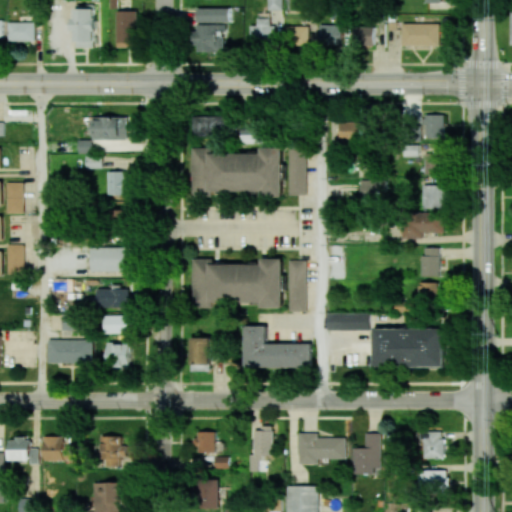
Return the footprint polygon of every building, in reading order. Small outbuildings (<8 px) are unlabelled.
[(268,0),(269,10),(283,9),(282,0),(268,0)] [(96,4),(75,4),(76,47),(96,47),(96,4)] [(231,8),(199,7),(199,21),(231,22),(231,8)] [(117,11),(118,47),(139,47),(138,10),(117,11)] [(251,25),(251,44),(274,45),(275,18),(258,17),(257,25),(251,25)] [(35,41),(36,22),(9,22),(9,40),(35,41)] [(403,45),(439,46),(440,23),(403,23),(403,45)] [(198,51),(224,51),(224,34),(219,34),(219,24),(194,24),(194,45),(198,45),(198,51)] [(342,24),(320,25),(321,45),(342,44),(342,24)] [(287,46),(310,45),(309,25),(286,26),(287,46)] [(374,46),(375,27),(354,26),(354,45),(374,46)] [(227,115),(193,116),(194,137),(228,136),(227,115)] [(445,115),(424,115),(424,137),(444,138),(445,115)] [(94,117),(95,140),(129,139),(129,116),(94,117)] [(362,143),(362,121),(339,122),(340,144),(362,143)] [(244,143),(263,142),(262,125),(243,126),(244,143)] [(80,152),(93,153),(93,139),(80,139),(80,152)] [(285,148),(262,147),(262,153),(214,152),(214,148),(194,147),(194,191),(268,191),(268,196),(285,196),(285,148)] [(289,195),(307,195),(307,149),(290,149),(289,195)] [(443,174),(444,152),(425,152),(425,173),(443,174)] [(86,168),(103,168),(103,155),(86,155),(86,168)] [(108,194),(126,195),(126,171),(109,171),(108,194)] [(378,199),(378,179),(360,180),(360,200),(378,199)] [(25,213),(25,182),(8,182),(8,213),(25,213)] [(444,184),(423,185),(424,207),(445,207),(444,184)] [(403,238),(423,237),(423,233),(440,232),(439,212),(403,213),(403,238)] [(24,244),(7,244),(8,273),(25,273),(24,244)] [(91,271),(126,271),(127,247),(92,246),(91,271)] [(441,276),(440,247),(423,247),(423,276),(441,276)] [(285,307),(285,258),(263,258),(263,264),(213,264),(213,258),(194,258),(194,303),(263,303),(263,307),(285,307)] [(307,311),(306,259),(289,260),(289,311),(307,311)] [(421,302),(440,302),(440,282),(421,282),(421,302)] [(128,308),(128,284),(111,284),(111,288),(98,288),(97,307),(128,308)] [(370,312),(327,313),(328,330),(371,329),(370,312)] [(63,329),(80,330),(80,313),(63,313),(63,329)] [(130,314),(103,315),(104,333),(131,332),(130,314)] [(268,326),(246,325),(246,367),(313,368),(313,343),(267,343),(268,326)] [(447,366),(446,328),(376,329),(377,367),(447,366)] [(212,371),(213,337),(191,337),(190,371),(212,371)] [(49,362),(93,363),(93,339),(49,339),(49,362)] [(131,367),(132,342),(108,341),(108,367),(131,367)] [(255,427),(255,454),(250,454),(250,471),(261,471),(261,455),(274,455),(274,427),(255,427)] [(196,452),(216,452),(217,431),(196,431),(196,452)] [(424,458),(445,458),(445,431),(425,431),(424,458)] [(346,437),(318,437),(318,432),(299,433),(300,464),(320,463),(320,458),(347,458),(346,437)] [(353,474),(381,474),(382,433),(365,432),(365,447),(354,447),(353,474)] [(45,460),(72,460),(72,444),(65,444),(65,436),(45,436),(45,460)] [(106,466),(124,466),(123,457),(126,457),(126,436),(102,436),(102,458),(106,458),(106,466)] [(11,461),(39,461),(39,447),(32,447),(32,438),(10,438),(11,461)] [(229,456),(215,456),(215,468),(229,468),(229,456)] [(449,471),(414,470),(414,491),(449,492),(449,471)] [(219,479),(198,479),(198,508),(219,507),(219,479)] [(95,482),(93,511),(118,511),(119,502),(123,502),(123,482),(95,482)] [(319,511),(320,486),(288,485),(287,511),(319,511)] [(19,511),(36,511),(36,499),(19,500),(19,511)]
